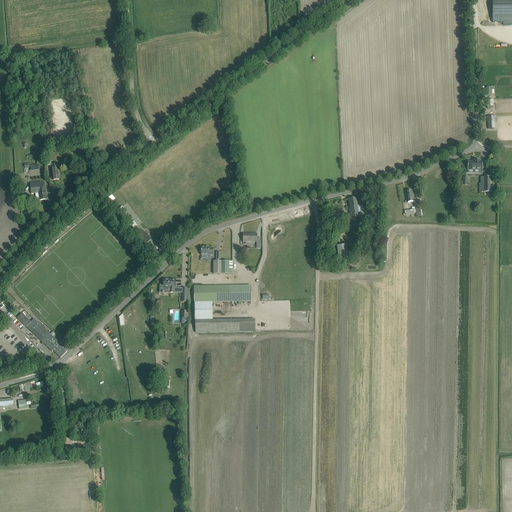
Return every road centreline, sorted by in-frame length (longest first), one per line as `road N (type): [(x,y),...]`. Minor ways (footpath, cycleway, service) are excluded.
road 1 (unclassified): [(0,385),(66,359),(205,232),(398,180),(476,148)]
road 2 (tertiary): [(0,279),(53,220),(352,0)]
road 3 (unclassified): [(476,148),(471,0)]
road 4 (unclassified): [(145,130),(132,96),(126,0)]
